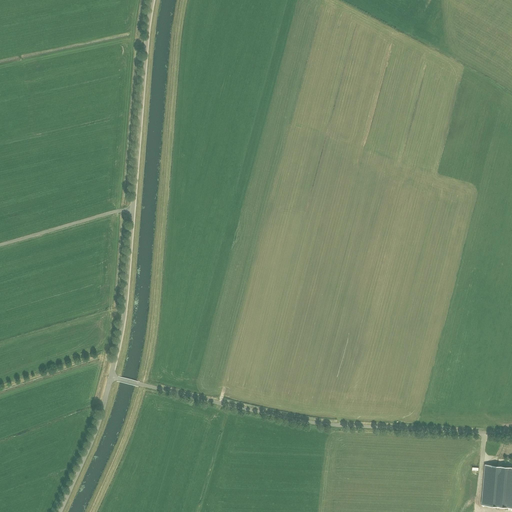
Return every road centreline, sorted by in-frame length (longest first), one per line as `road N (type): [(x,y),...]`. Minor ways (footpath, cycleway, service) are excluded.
road 1 (track): [(91,511),(141,384),(153,322),(181,0)]
road 2 (unclassified): [(511,433),(306,423),(110,376)]
road 3 (tertiary): [(110,376),(121,338),(151,0)]
road 4 (tertiary): [(58,511),(110,376)]
road 5 (unknown): [(0,246),(131,207)]
